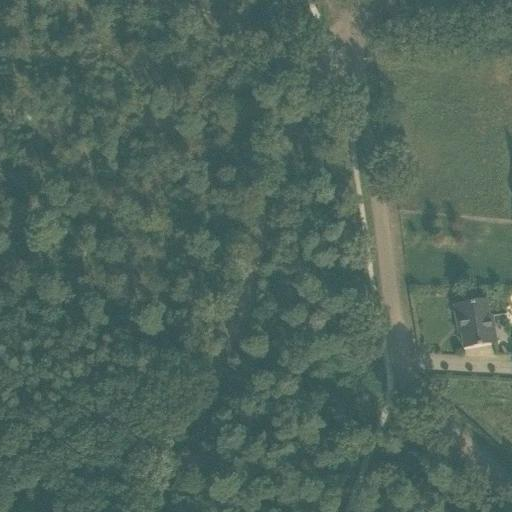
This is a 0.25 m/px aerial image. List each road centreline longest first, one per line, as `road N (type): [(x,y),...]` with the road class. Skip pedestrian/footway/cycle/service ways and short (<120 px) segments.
road 1 (unclassified): [(511,485),(414,386),(402,356),(343,40)]
road 2 (track): [(328,48),(207,365)]
road 3 (track): [(148,0),(328,48)]
road 4 (track): [(207,365),(148,511)]
road 5 (track): [(343,40),(399,5),(459,0)]
